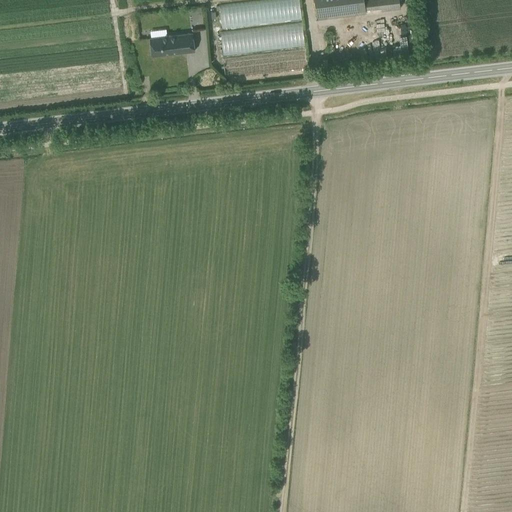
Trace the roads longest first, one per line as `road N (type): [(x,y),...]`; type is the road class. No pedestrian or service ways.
road 1 (secondary): [(0,130),(511,70)]
road 2 (track): [(282,511),(317,94)]
